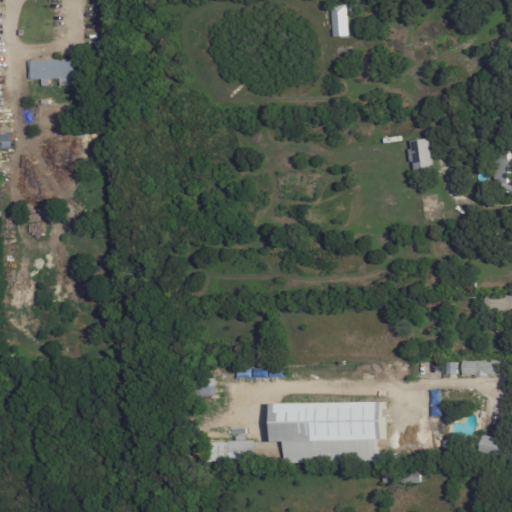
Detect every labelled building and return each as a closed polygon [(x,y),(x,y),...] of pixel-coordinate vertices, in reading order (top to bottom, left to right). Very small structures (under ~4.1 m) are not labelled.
[(349,5),(351,36),(337,38),(334,6),(349,5)] [(29,60),(30,78),(20,78),(20,61),(29,60)] [(34,80),(31,80),(30,62),(77,61),(78,79),(76,79),(76,86),(62,86),(62,80),(52,80),(52,87),(44,87),(44,80),(34,80)] [(67,105),(39,105),(39,128),(67,127),(67,105)] [(431,144),(435,169),(418,172),(413,142),(431,140),(431,144)] [(511,191),(505,191),(505,183),(499,183),(500,149),(511,149),(511,191)] [(488,295),(511,297),(511,314),(487,312),(488,295)] [(429,298),(450,298),(451,307),(429,308),(429,298)] [(442,375),(442,379),(419,378),(420,360),(442,361),(442,375)] [(503,376),(491,376),(491,378),(477,378),(477,376),(465,376),(466,360),(503,361),(503,376)] [(460,376),(449,376),(449,363),(460,363),(460,376)] [(212,397),(196,397),(197,380),(220,380),(219,397),(212,397)] [(442,418),(434,418),(434,391),(443,390),(444,418),(442,418)] [(390,440),(381,441),(381,460),(289,462),(289,443),(279,443),(278,404),(389,402),(390,440)] [(485,437),(511,441),(508,460),(482,455),(485,437)] [(213,444),(231,444),(231,443),(258,443),(258,464),(232,465),(232,463),(208,464),(207,444),(213,444)] [(386,485),(386,468),(422,467),(422,485),(386,485)]
